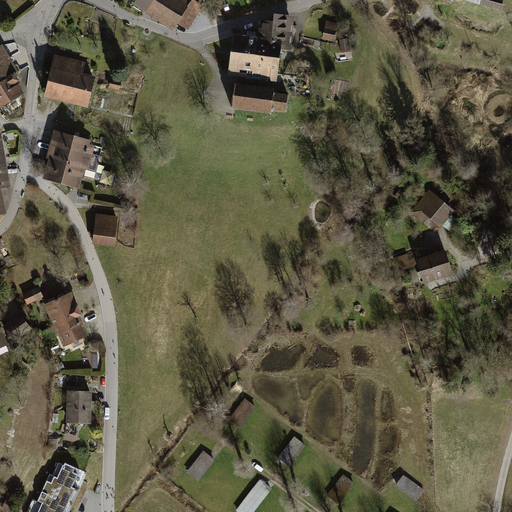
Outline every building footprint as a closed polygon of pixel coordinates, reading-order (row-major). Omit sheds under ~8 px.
[(137,0),(134,6),(174,31),(193,0),(137,0)] [(227,75),(276,82),(281,51),(289,52),(294,17),(274,14),(272,22),(260,21),(257,39),(233,35),(227,75)] [(339,24),(326,21),(322,40),(335,43),(339,24)] [(349,39),(340,40),(341,53),(351,52),(349,39)] [(0,82),(14,75),(17,73),(1,46),(0,47),(0,82)] [(44,97),(86,106),(93,79),(79,76),(82,63),(53,56),(44,97)] [(14,75),(0,82),(0,108),(23,94),(15,83),(18,81),(14,75)] [(269,113),(270,110),(285,112),(287,94),(272,92),(273,88),(234,82),(230,108),(269,113)] [(45,177),(80,187),(92,141),(57,132),(45,177)] [(0,217),(6,216),(1,191),(9,190),(0,133),(0,217)] [(101,182),(113,186),(117,173),(104,170),(101,182)] [(415,207),(439,228),(453,213),(430,192),(415,207)] [(98,216),(93,243),(113,246),(117,219),(98,216)] [(419,258),(425,282),(452,275),(446,252),(419,258)] [(74,296),(49,307),(68,346),(92,335),(74,296)] [(8,322),(16,336),(30,329),(22,315),(8,322)] [(4,324),(0,325),(0,348),(12,345),(4,324)] [(96,391),(71,390),(70,422),(95,423),(96,391)] [(229,420),(239,429),(257,407),(246,398),(229,420)] [(66,438),(77,441),(80,430),(69,427),(66,438)] [(278,457),(290,466),(307,445),(295,436),(278,457)] [(189,470),(200,478),(215,459),(204,450),(189,470)] [(64,465),(59,462),(53,475),(50,473),(37,501),(33,500),(27,511),(69,511),(80,490),(71,486),(79,469),(65,462),(64,465)] [(327,495),(339,504),(356,483),(344,474),(327,495)] [(424,490),(404,475),(397,484),(417,500),(424,490)] [(236,510),(239,511),(253,511),(271,491),(259,482),(236,510)] [(15,505),(8,501),(5,508),(11,511),(15,505)]
